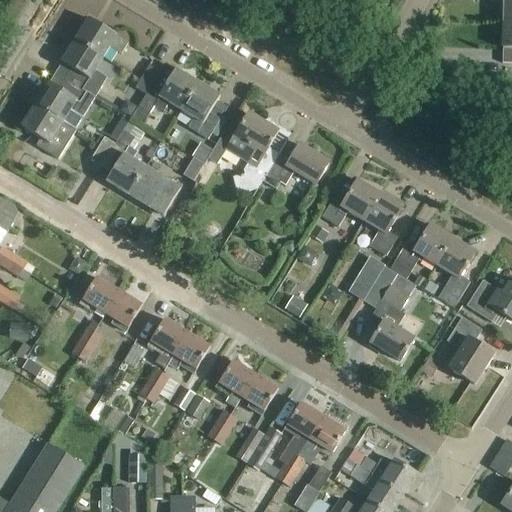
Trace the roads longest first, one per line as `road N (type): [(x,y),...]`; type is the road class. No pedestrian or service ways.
road 1 (residential): [(467,459),(0,173)]
road 2 (residential): [(337,125),(136,0)]
road 3 (residential): [(511,230),(337,125)]
road 4 (residential): [(511,137),(382,57)]
